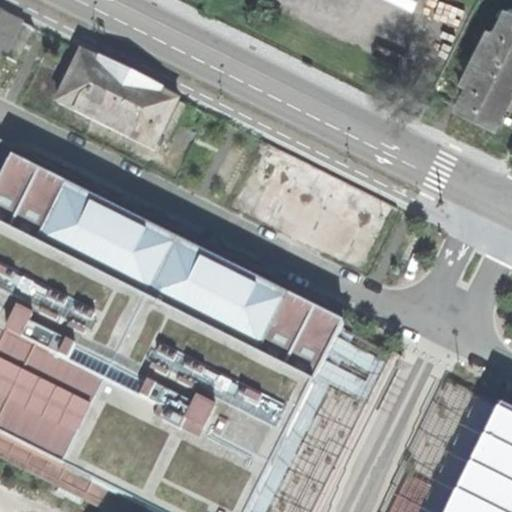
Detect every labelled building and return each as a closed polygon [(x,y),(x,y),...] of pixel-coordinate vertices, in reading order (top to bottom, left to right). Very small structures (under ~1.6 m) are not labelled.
[(0,52),(15,60),(31,26),(11,16),(0,10),(0,52)] [(479,118),(498,127),(506,113),(511,116),(511,113),(511,10),(501,31),(495,27),(467,81),(473,85),(461,108),(479,118)] [(424,28),(450,41),(457,27),(431,14),(424,28)] [(60,101),(155,149),(179,100),(129,75),(83,53),(60,101)] [(376,383),(398,338),(0,135),(0,459),(108,511),(314,511),(327,487),(376,383)] [(511,511),(511,393),(457,367),(384,511),(511,511)]
